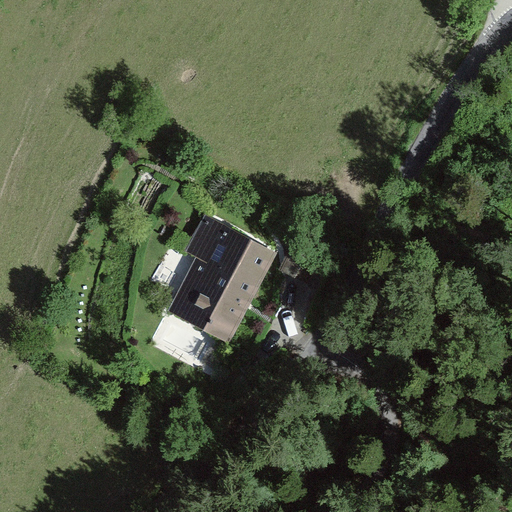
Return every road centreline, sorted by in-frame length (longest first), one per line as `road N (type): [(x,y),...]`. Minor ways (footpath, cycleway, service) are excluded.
road 1 (unclassified): [(151,511),(323,344),(459,94),(511,30)]
road 2 (track): [(366,511),(376,491),(323,344)]
